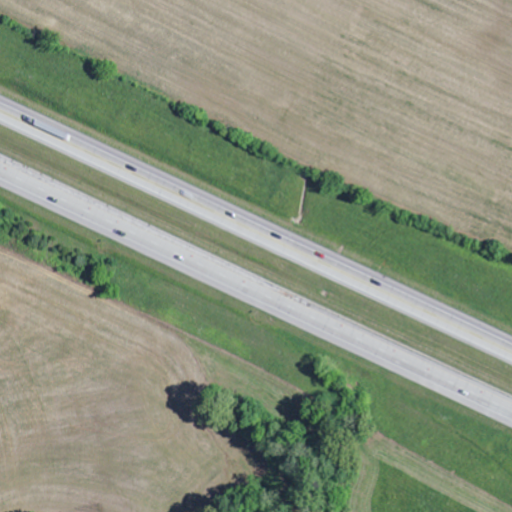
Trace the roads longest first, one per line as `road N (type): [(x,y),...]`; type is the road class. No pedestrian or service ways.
road 1 (motorway): [(511,352),(0,113)]
road 2 (motorway): [(0,174),(511,412)]
